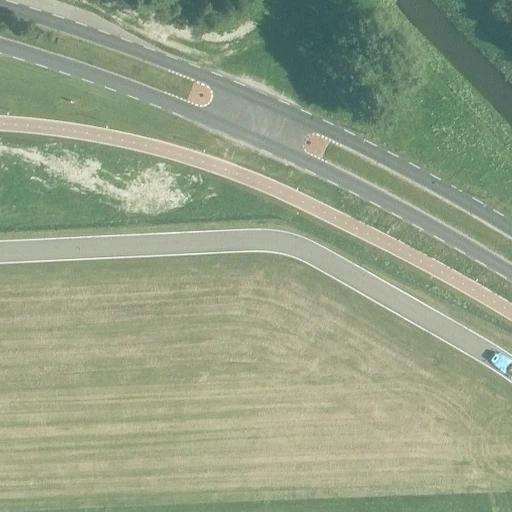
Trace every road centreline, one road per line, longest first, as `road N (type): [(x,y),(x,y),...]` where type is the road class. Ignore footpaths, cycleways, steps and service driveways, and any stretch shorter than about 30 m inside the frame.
road 1 (tertiary): [(299,118),(101,36),(0,6)]
road 2 (tertiary): [(0,51),(276,153)]
road 3 (tertiary): [(276,153),(511,277)]
road 4 (tertiary): [(511,230),(299,118)]
